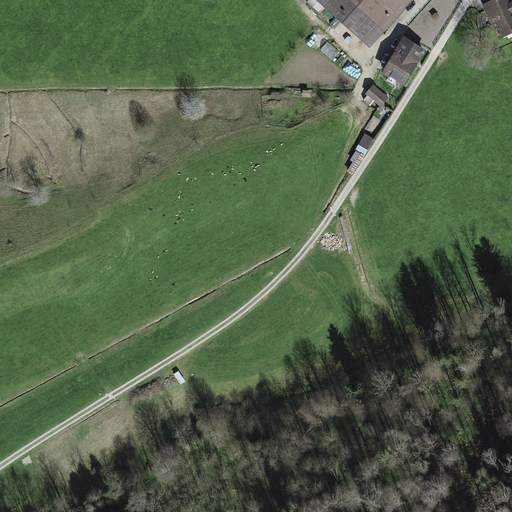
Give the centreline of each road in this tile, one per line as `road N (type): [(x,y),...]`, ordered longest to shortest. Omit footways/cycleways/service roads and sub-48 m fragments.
road 1 (track): [(0,466),(246,307),(332,211)]
road 2 (residential): [(469,0),(332,211)]
